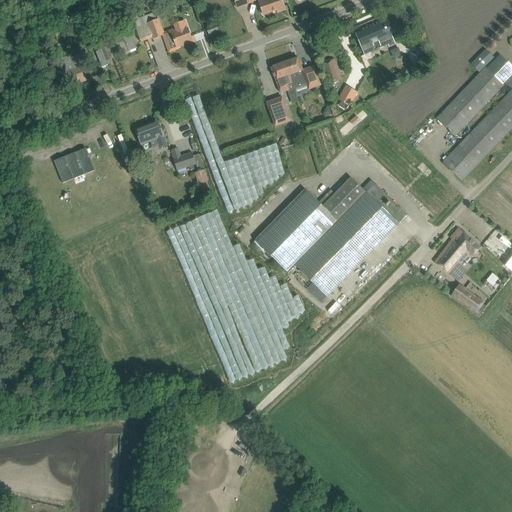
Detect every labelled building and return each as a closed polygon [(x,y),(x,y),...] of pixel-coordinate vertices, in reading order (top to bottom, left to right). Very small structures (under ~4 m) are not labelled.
[(264,0),(258,2),(263,15),(285,7),(282,0),(264,0)] [(408,30),(404,22),(400,13),(369,26),(368,23),(353,30),(364,54),(394,41),(392,37),(408,30)] [(159,20),(147,25),(152,38),(153,39),(163,35),(165,35),(159,20)] [(176,32),(164,37),(170,52),(178,49),(178,47),(193,42),(185,21),(174,25),(175,29),(176,32)] [(147,24),(136,29),(141,42),(152,38),(147,25),(147,24)] [(209,36),(222,31),(219,24),(206,28),(209,36)] [(122,54),(136,48),(130,33),(110,42),(112,46),(113,46),(115,52),(120,50),(122,54)] [(106,41),(98,44),(100,51),(96,53),(102,67),(112,63),(111,59),(113,58),(109,46),(106,41)] [(394,59),(403,55),(399,48),(391,51),(394,59)] [(480,74),(437,119),(455,136),(506,83),(511,88),(511,91),(450,156),(443,163),(461,181),(511,127),(511,83),(509,80),(511,76),(511,66),(500,55),(496,60),(490,65),(487,69),(486,68),(485,67),(489,64),(494,58),(486,49),(470,65),(479,73),(480,74)] [(81,59),(80,59),(75,61),(72,55),(49,64),(51,69),(59,66),(59,68),(61,67),(68,86),(80,81),(81,83),(88,80),(84,68),(84,67),(81,59)] [(315,66),(303,70),(299,58),(285,63),(289,75),(292,84),(292,83),(292,84),(294,87),(306,83),(309,90),(322,85),(315,66)] [(329,86),(341,81),(334,61),(322,65),(329,86)] [(292,83),(292,84),(289,75),(285,63),(271,68),(281,94),(289,91),(288,86),(292,84),(292,83)] [(351,105),(358,93),(346,86),(339,99),(351,105)] [(290,122),(282,98),(267,104),(275,127),(290,122)] [(167,144),(158,123),(145,128),(144,126),(136,129),(142,145),(151,142),(153,149),(160,146),(160,147),(167,144)] [(86,148),(54,161),(63,184),(74,179),(73,177),(83,173),(84,175),(95,171),(86,148)] [(181,157),(179,148),(171,151),(173,159),(177,172),(196,165),(198,170),(203,168),(199,155),(193,157),(192,153),(181,157)] [(210,192),(207,182),(208,182),(204,170),(195,173),(199,185),(200,185),(203,194),(210,192)] [(306,189),(255,241),(287,273),(295,265),(301,271),(320,290),(327,296),(327,297),(407,215),(376,184),(367,193),(363,189),(351,178),(339,190),(335,194),(332,191),(320,203),(306,189)] [(453,240),(435,262),(443,269),(450,274),(459,264),(470,252),(474,255),(480,248),(466,235),(459,229),(451,238),(453,240)] [(493,273),(487,281),(494,286),(500,278),(493,273)] [(476,314),(484,302),(460,285),(451,297),(476,314)] [(181,345),(172,347),(174,359),(183,357),(181,345)] [(259,447),(263,443),(254,434),(250,439),(259,447)] [(230,476),(228,483),(236,486),(238,479),(230,476)]
